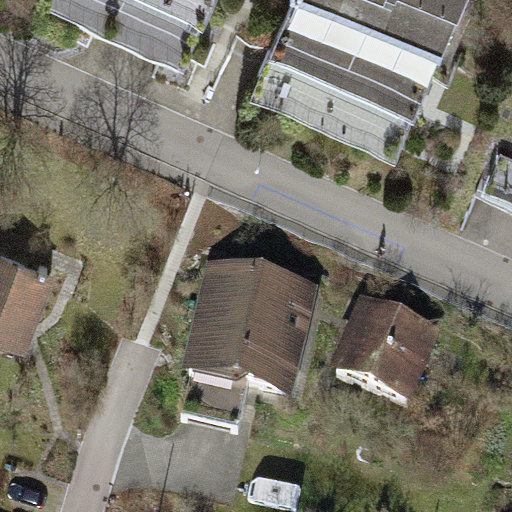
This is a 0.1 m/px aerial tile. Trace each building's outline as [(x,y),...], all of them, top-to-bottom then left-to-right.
[(226,0),(93,0),(205,48),(226,0)] [(472,0),(301,0),(274,71),(422,129),(472,0)] [(211,274),(190,371),(293,394),(314,297),(211,274)] [(0,277),(0,350),(42,368),(68,307),(0,277)] [(358,298),(328,369),(419,407),(449,337),(358,298)]
